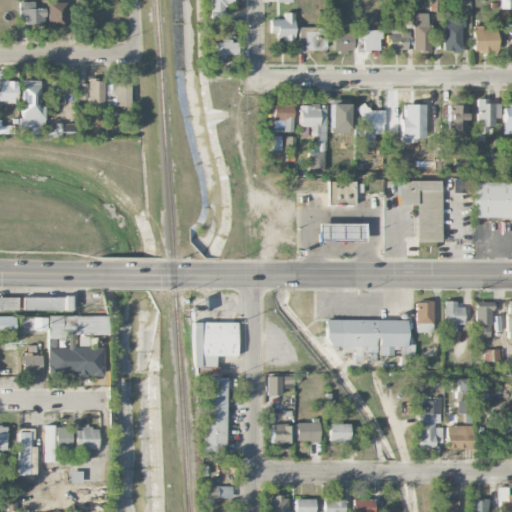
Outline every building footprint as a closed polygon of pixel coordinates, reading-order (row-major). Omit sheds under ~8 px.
[(232,5),(232,0),(209,0),(210,19),(222,19),(222,5),(232,5)] [(511,9),(511,0),(502,0),(502,9),(511,9)] [(44,9),(34,8),(34,2),(19,2),(19,24),(44,25),(44,9)] [(47,3),(47,29),(65,29),(66,3),(47,3)] [(341,8),(328,8),(327,21),(340,22),(341,8)] [(269,20),(269,34),(276,34),(276,41),(294,41),(294,13),(282,13),(282,20),(269,20)] [(429,14),(413,14),(412,52),(429,52),(429,14)] [(442,52),(461,52),(462,20),(443,19),(442,52)] [(496,52),(496,29),(482,30),(481,26),(471,26),(472,52),(496,52)] [(325,50),(325,27),(298,28),(298,41),(304,41),(304,50),(325,50)] [(388,50),(407,50),(407,32),(400,32),(400,28),(388,28),(388,50)] [(379,30),(355,30),(355,42),(361,42),(362,51),(379,51),(379,30)] [(353,32),(333,31),(332,52),(352,53),(353,32)] [(215,41),(214,59),(224,59),(224,55),(236,56),(237,41),(215,41)] [(0,102),(16,103),(17,81),(0,80),(0,102)] [(79,100),(87,100),(87,108),(103,108),(103,80),(87,80),(87,83),(79,84),(79,100)] [(39,81),(21,81),(20,128),(30,128),(30,135),(43,135),(43,106),(39,106),(39,81)] [(130,106),(129,83),(110,84),(111,97),(114,96),(114,106),(130,106)] [(477,100),(476,133),(487,133),(487,126),(494,127),(494,118),(500,118),(501,100),(477,100)] [(272,132),(291,132),(291,103),(273,103),(272,132)] [(330,133),(348,133),(348,104),(329,104),(330,133)] [(400,140),(423,140),(423,105),(401,104),(400,140)] [(447,130),(466,131),(466,105),(447,105),(447,130)] [(511,105),(503,106),(503,134),(511,133),(511,105)] [(325,106),(299,106),(298,127),(310,127),(310,136),(318,136),(317,142),(324,142),(325,106)] [(383,135),(383,109),(358,108),(358,129),(364,130),(363,141),(374,141),(374,134),(383,135)] [(74,123),(53,124),(54,139),(75,138),(74,123)] [(323,172),(323,152),(308,152),(307,171),(323,172)] [(467,193),(467,180),(452,179),(452,193),(467,193)] [(353,181),(326,182),(326,205),(353,205),(353,181)] [(415,205),(415,242),(440,242),(439,181),(396,181),(397,205),(415,205)] [(511,182),(474,182),(473,218),(511,217),(511,182)] [(363,242),(363,224),(316,224),(316,242),(363,242)] [(0,310),(16,311),(17,298),(0,297),(0,310)] [(70,310),(70,297),(22,298),(22,311),(70,310)] [(462,308),(455,307),(455,302),(442,301),(441,331),(454,331),(454,325),(461,325),(462,308)] [(414,302),(413,333),(431,333),(431,302),(414,302)] [(475,338),(490,337),(489,306),(474,306),(475,338)] [(0,316),(0,343),(0,340),(14,340),(14,316),(0,316)] [(106,316),(47,316),(47,339),(66,339),(66,349),(46,349),(46,376),(100,376),(100,348),(72,348),(72,334),(106,334),(106,316)] [(19,331),(46,331),(45,317),(18,318),(19,331)] [(406,320),(323,321),(323,346),(340,346),(340,353),(351,353),(352,361),(363,361),(363,352),(376,352),(376,356),(391,355),(391,347),(398,347),(399,369),(407,369),(406,320)] [(236,323),(192,323),(192,368),(201,368),(201,376),(208,376),(208,373),(215,373),(215,357),(236,357),(236,323)] [(482,350),(483,363),(499,362),(498,349),(482,350)] [(40,374),(41,355),(20,354),(20,373),(40,374)] [(266,396),(280,396),(280,376),(265,377),(266,396)] [(224,378),(202,378),(203,451),(225,451),(224,378)] [(468,395),(469,379),(455,379),(454,395),(468,395)] [(418,449),(433,450),(434,443),(441,443),(441,426),(439,426),(440,397),(429,397),(429,401),(419,401),(418,449)] [(511,412),(500,413),(500,450),(511,449),(511,412)] [(295,422),(295,442),(318,442),(318,421),(295,422)] [(349,443),(350,424),(328,424),(328,443),(349,443)] [(270,442),(292,443),(292,425),(271,425),(270,442)] [(52,463),(53,426),(43,426),(43,462),(52,463)] [(471,426),(445,426),(445,450),(471,449),(471,426)] [(71,428),(55,428),(54,448),(70,449),(71,428)] [(75,449),(96,449),(96,429),(75,429),(75,449)] [(231,486),(203,487),(204,504),(213,503),(213,499),(232,499),(231,486)] [(498,511),(511,511),(511,494),(507,495),(507,487),(498,488),(498,511)] [(290,511),(287,511),(286,497),(268,497),(267,511),(290,511)] [(313,511),(313,499),(293,499),(293,511),(313,511)] [(372,511),(373,499),(351,500),(351,511),(372,511)] [(343,511),(344,500),(322,500),(322,511),(343,511)] [(437,511),(455,511),(456,500),(438,500),(437,511)] [(469,511),(486,511),(486,500),(469,501),(469,511)]
